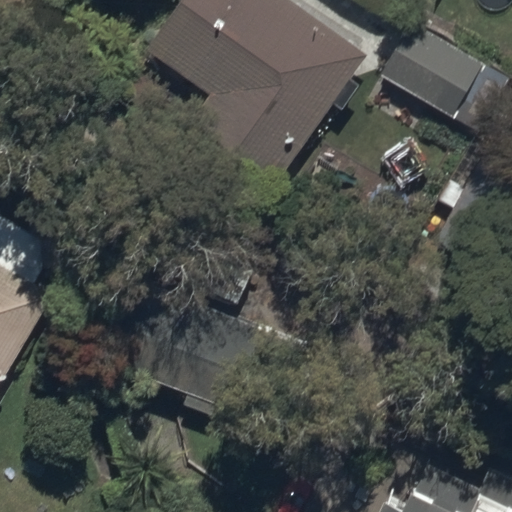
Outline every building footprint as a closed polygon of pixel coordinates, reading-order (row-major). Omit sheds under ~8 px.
[(308,0),(174,0),(148,37),(222,89),(213,102),(289,156),(334,91),(345,99),(363,73),(354,66),(370,43),(308,0)] [(410,14),(383,63),(455,103),(452,110),(479,125),(510,68),(410,14)] [(0,379),(57,281),(39,271),(46,257),(43,227),(0,202),(0,379)] [(133,269),(104,347),(192,379),(186,396),(219,408),(225,393),(316,426),(345,348),(133,269)] [(511,511),(511,493),(506,491),(501,502),(428,469),(422,481),(411,476),(404,493),(384,484),(371,511),(511,511)]
